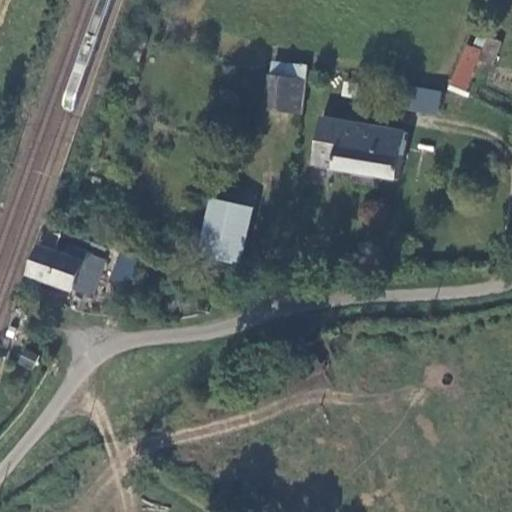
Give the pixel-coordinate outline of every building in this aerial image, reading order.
[(449,92),(464,98),(480,63),(490,67),(501,44),(488,38),(482,54),(467,49),(449,92)] [(271,65),(268,81),(294,85),(296,69),(271,65)] [(296,69),(294,85),(289,118),(299,119),(305,70),(296,69)] [(393,106),(438,115),(442,96),(397,88),(393,106)] [(349,192),(382,199),(386,181),(398,183),(407,138),(320,123),(312,166),(338,172),(337,175),(351,177),(349,192)] [(254,216),(214,208),(202,263),(209,286),(212,287),(212,291),(246,280),(243,272),(254,216)] [(75,289),(76,286),(94,294),(107,259),(72,246),(73,243),(60,239),(56,250),(42,244),(32,272),(75,289)] [(111,282),(130,285),(134,257),(116,254),(111,282)]
